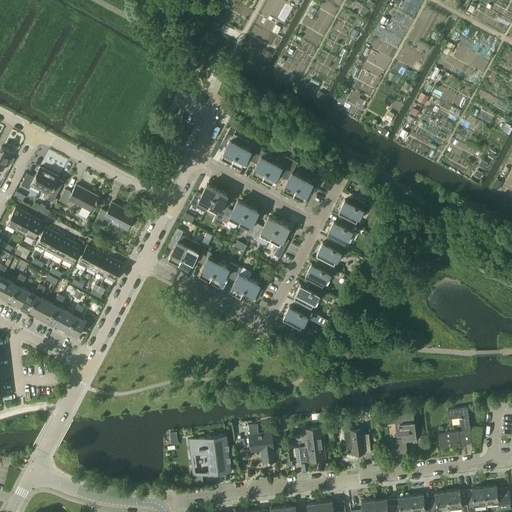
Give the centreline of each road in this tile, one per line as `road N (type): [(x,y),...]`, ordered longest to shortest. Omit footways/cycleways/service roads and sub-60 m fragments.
road 1 (residential): [(162,506),(489,462)]
road 2 (residential): [(141,260),(264,325),(317,224)]
road 3 (residential): [(35,134),(170,204)]
road 4 (residential): [(317,224),(194,159)]
road 5 (tertiary): [(162,506),(97,497),(32,472)]
road 6 (residential): [(85,367),(141,260)]
